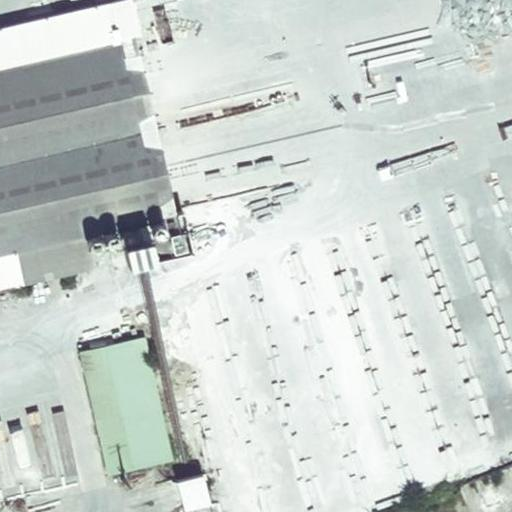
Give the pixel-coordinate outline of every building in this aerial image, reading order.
[(0,252),(15,249),(84,233),(173,212),(132,34),(0,65),(0,252)] [(145,223),(117,229),(125,263),(153,257),(145,223)] [(15,249),(23,284),(92,268),(84,233),(15,249)] [(108,473),(173,459),(146,336),(81,351),(108,473)] [(231,511),(313,511),(307,464),(331,461),(334,481),(354,478),(358,501),(401,495),(388,402),(350,407),(348,397),(324,400),(323,390),(285,395),(284,394),(263,396),(261,381),(242,383),(246,410),(206,416),(211,455),(255,449),(261,492),(230,497),(231,511)] [(199,473),(172,478),(177,507),(204,502),(199,473)]
